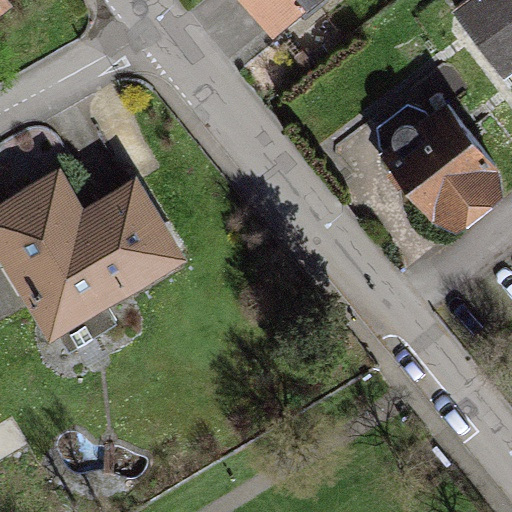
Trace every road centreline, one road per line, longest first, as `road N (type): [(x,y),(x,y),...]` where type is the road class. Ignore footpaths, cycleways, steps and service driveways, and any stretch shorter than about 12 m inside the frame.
road 1 (residential): [(511,454),(159,17)]
road 2 (residential): [(159,17),(0,108)]
